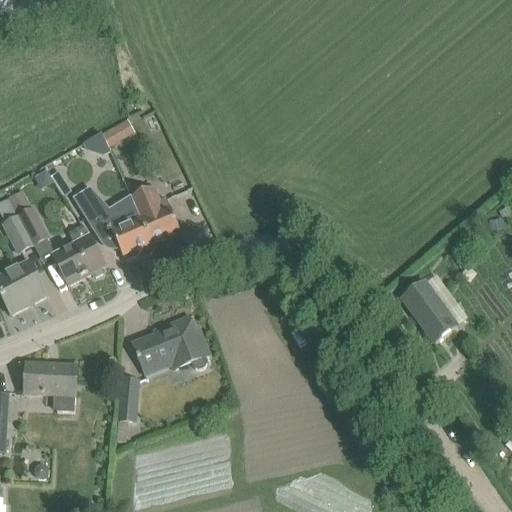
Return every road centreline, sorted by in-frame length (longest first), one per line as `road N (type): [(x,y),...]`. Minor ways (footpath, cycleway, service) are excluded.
road 1 (track): [(497,511),(331,284),(282,250),(225,255)]
road 2 (residential): [(0,356),(225,255)]
